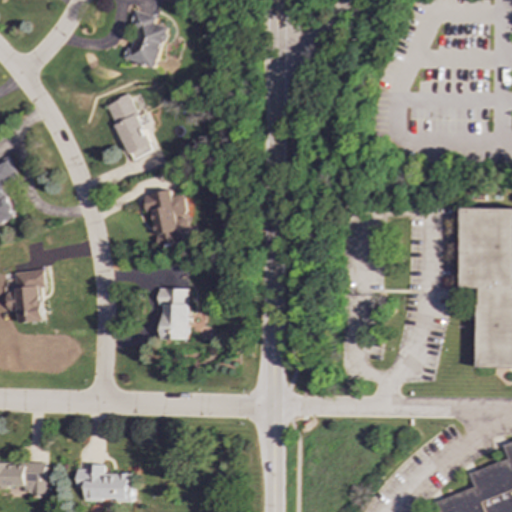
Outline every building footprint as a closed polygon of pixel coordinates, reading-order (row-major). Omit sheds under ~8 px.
[(125,60),(157,69),(168,28),(155,24),(157,17),(136,11),(131,29),(138,31),(133,48),(128,47),(125,60)] [(108,104),(130,160),(153,151),(130,95),(108,104)] [(0,161),(0,225),(17,219),(4,185),(18,179),(10,158),(0,161)] [(158,247),(195,240),(191,224),(190,224),(188,215),(191,214),(187,194),(172,197),(171,190),(147,195),(158,247)] [(511,208),(465,208),(464,287),(482,288),(481,367),(511,367),(511,208)] [(20,323),(45,321),(43,288),(46,287),(45,271),(15,273),(16,291),(7,292),(8,311),(19,310),(20,323)] [(163,339),(188,340),(189,289),(159,288),(159,306),(164,306),(163,339)] [(511,511),(511,441),(503,444),(509,459),(470,473),(475,488),(437,501),(440,511),(511,511)] [(48,497),(47,463),(0,463),(0,486),(26,486),(26,492),(36,492),(36,497),(48,497)] [(133,501),(133,474),(106,474),(106,465),(87,465),(87,470),(79,470),(79,488),(87,488),(87,501),(133,501)]
